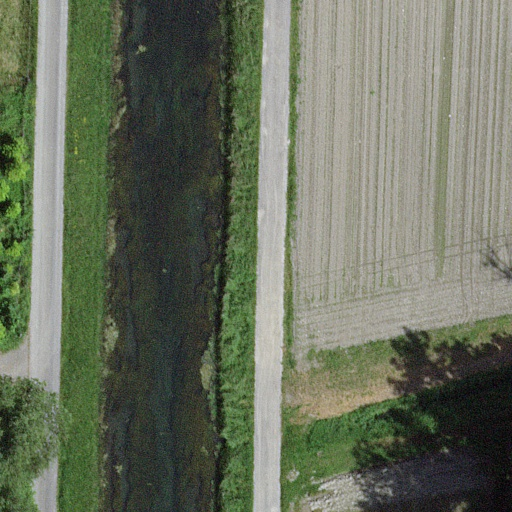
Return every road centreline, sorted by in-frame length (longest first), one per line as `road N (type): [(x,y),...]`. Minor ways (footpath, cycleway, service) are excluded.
road 1 (unclassified): [(55,0),(41,511)]
road 2 (unclassified): [(267,511),(278,0)]
